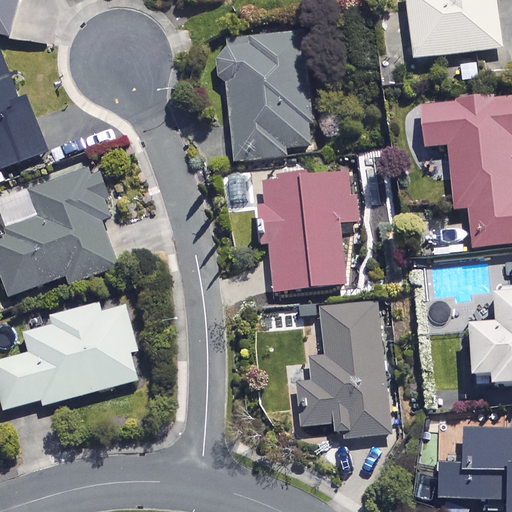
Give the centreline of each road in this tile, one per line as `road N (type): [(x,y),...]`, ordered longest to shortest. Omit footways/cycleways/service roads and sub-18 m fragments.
road 1 (residential): [(118,52),(168,159),(197,259),(208,351),(198,484)]
road 2 (residential): [(0,511),(91,486),(198,484)]
